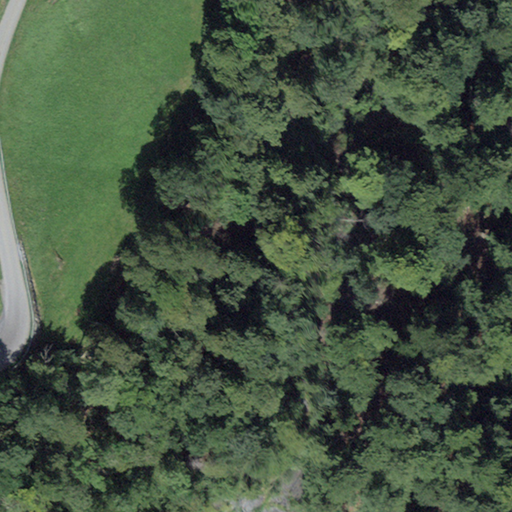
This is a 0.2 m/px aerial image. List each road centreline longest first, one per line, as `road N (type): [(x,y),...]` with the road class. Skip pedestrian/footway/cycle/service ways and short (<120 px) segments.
road 1 (unclassified): [(438,511),(239,252),(178,191),(114,150),(0,107)]
road 2 (unclassified): [(340,511),(328,445),(188,0)]
road 3 (unclassified): [(0,213),(18,310),(14,340),(0,361)]
